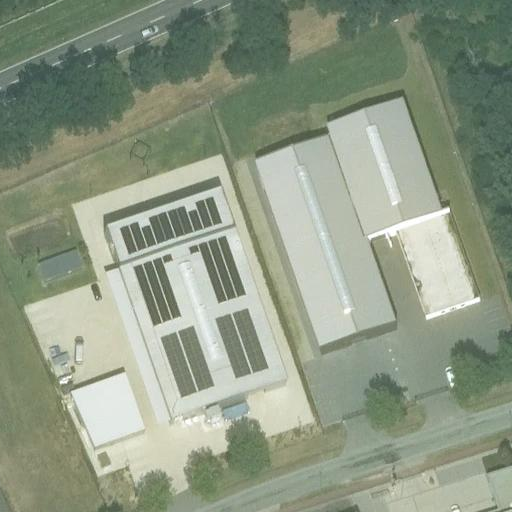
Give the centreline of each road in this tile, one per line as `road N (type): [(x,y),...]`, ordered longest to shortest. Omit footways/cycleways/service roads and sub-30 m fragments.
road 1 (residential): [(511,414),(232,511)]
road 2 (primary): [(212,0),(0,93)]
